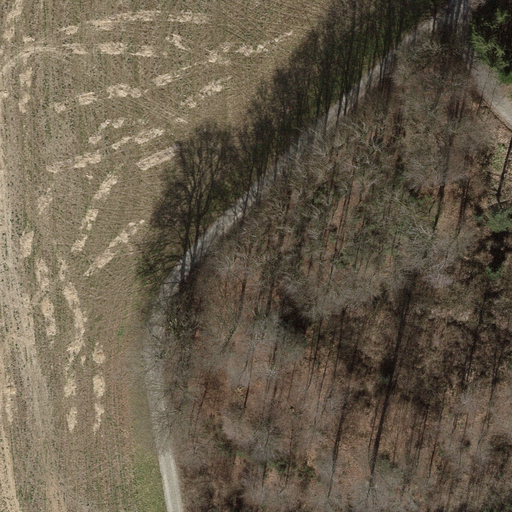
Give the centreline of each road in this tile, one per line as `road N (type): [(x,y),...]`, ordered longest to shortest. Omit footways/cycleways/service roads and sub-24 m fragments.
road 1 (track): [(464,0),(360,87),(170,287),(156,368),(175,511)]
road 2 (track): [(461,3),(477,73),(511,113)]
